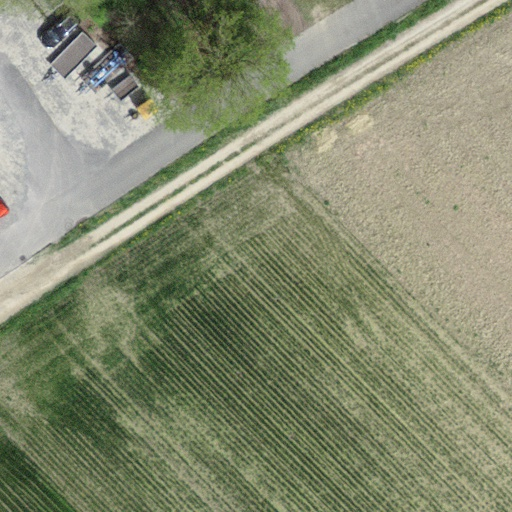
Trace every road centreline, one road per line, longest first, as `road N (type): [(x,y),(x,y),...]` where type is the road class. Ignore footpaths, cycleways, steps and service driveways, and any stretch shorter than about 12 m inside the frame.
road 1 (track): [(0,309),(485,0)]
road 2 (residential): [(0,255),(408,0)]
